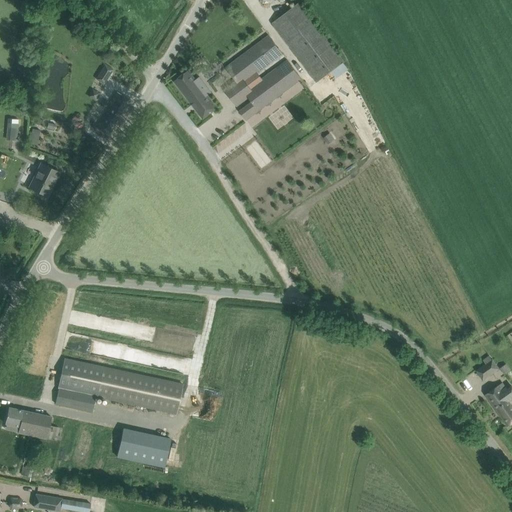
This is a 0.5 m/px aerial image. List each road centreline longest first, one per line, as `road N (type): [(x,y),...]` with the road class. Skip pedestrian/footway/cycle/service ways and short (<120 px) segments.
road 1 (unclassified): [(511,469),(415,348),(375,322),(294,300),(65,278),(43,268)]
road 2 (track): [(154,84),(285,275),(294,300)]
road 3 (unclassified): [(43,268),(154,84)]
